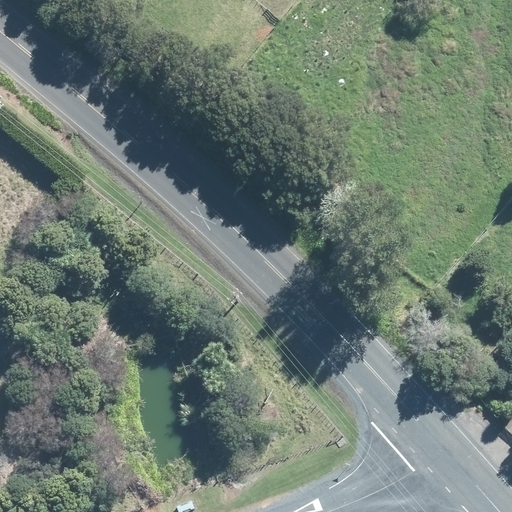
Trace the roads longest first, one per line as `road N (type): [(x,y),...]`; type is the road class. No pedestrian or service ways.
road 1 (tertiary): [(442,446),(220,215),(0,33)]
road 2 (unclassified): [(442,446),(414,470),(324,511)]
